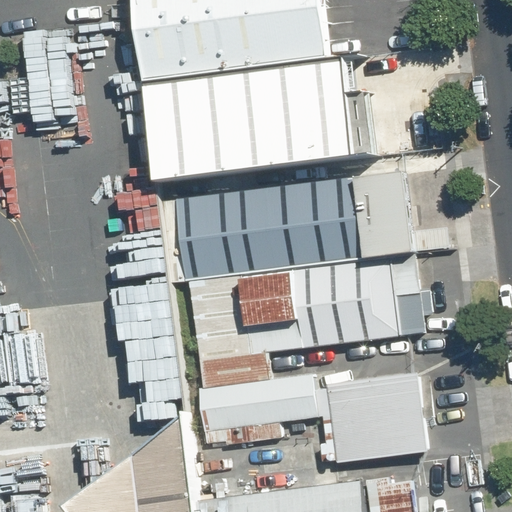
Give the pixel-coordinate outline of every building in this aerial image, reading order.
[(326,0),(139,0),(149,78),(333,57),(326,0)] [(345,92),(341,58),(140,82),(152,180),(369,154),(361,91),(345,92)] [(185,199),(196,284),(420,257),(410,172),(185,199)] [(420,257),(196,284),(208,388),(279,379),(275,353),(429,334),(420,257)] [(424,373),(334,384),(344,462),(434,451),(424,373)] [(208,388),(207,388),(212,431),(328,417),(323,374),(279,379),(208,388)] [(200,511),(189,413),(62,504),(68,511),(200,511)] [(367,481),(371,511),(421,511),(416,474),(367,481)] [(206,511),(369,511),(366,482),(205,501),(206,511)]
